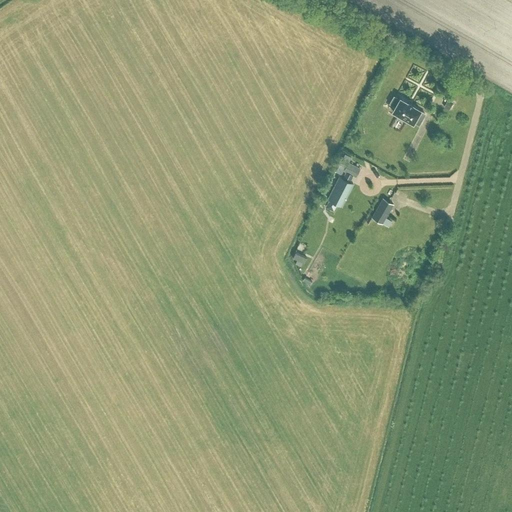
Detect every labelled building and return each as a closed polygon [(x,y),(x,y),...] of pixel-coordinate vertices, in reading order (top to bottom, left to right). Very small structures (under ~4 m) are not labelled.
[(420,111),(420,110),(398,97),(397,98),(393,95),(388,104),(392,106),(389,111),(412,124),(413,122),(418,125),(425,114),(420,111)] [(377,129),(382,131),(386,122),(381,120),(377,129)] [(374,176),(380,163),(366,157),(360,170),(374,176)] [(348,161),(344,170),(356,176),(361,167),(348,161)] [(342,206),(353,184),(341,178),(330,199),(342,206)] [(382,198),(370,217),(381,224),(393,204),(382,198)]
